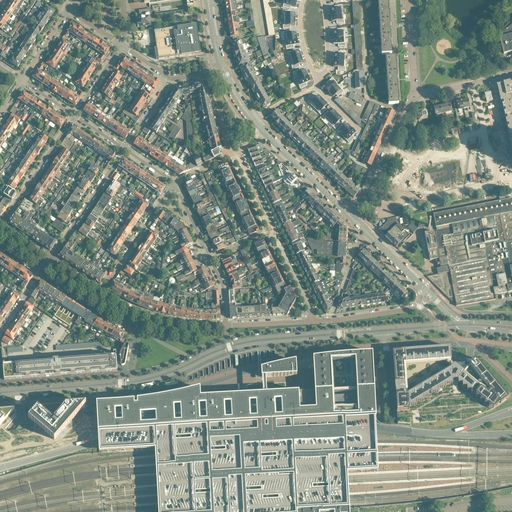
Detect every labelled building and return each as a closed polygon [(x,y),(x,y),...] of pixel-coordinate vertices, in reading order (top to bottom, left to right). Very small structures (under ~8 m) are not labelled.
[(22,5),(13,0),(12,0),(10,3),(19,9),(22,5)] [(133,0),(134,1),(135,1),(143,0),(144,0),(145,1),(149,1),(149,4),(150,8),(150,4),(177,0),(186,0),(188,11),(188,5),(194,4),(193,0),(133,0)] [(289,0),(284,0),(283,8),(290,9),(291,6),(295,7),(296,1),(289,0)] [(389,19),(388,2),(378,3),(379,20),(389,19)] [(19,9),(10,3),(8,7),(17,13),(19,9)] [(40,6),(39,8),(44,12),(51,16),(52,15),(55,12),(51,9),(51,8),(48,7),(47,7),(46,10),(40,6)] [(335,10),(330,10),(331,16),(343,14),(342,6),(334,7),(335,10)] [(17,13),(8,7),(5,10),(14,17),(17,13)] [(151,26),(150,14),(149,14),(149,13),(151,13),(150,9),(139,11),(139,14),(138,15),(138,18),(136,19),(138,28),(147,27),(151,26)] [(14,17),(5,10),(3,14),(12,21),(13,21),(14,19),(13,19),(14,17)] [(290,11),(283,11),(283,20),(295,20),(295,14),(290,14),(290,11)] [(51,16),(44,12),(41,16),(48,21),(49,21),(50,19),(50,18),(51,16)] [(12,21),(3,14),(0,18),(10,24),(12,21)] [(343,14),(331,16),(332,22),(336,21),(337,24),(344,23),(343,14)] [(48,21),(41,16),(38,21),(45,25),(46,24),(47,24),(48,22),(48,21)] [(5,24),(6,22),(9,25),(10,24),(0,18),(0,23),(7,28),(9,26),(5,24)] [(390,37),(389,19),(379,20),(380,38),(390,37)] [(295,20),(283,20),(283,29),(290,29),(290,26),(295,26),(295,20)] [(45,25),(38,21),(35,25),(42,30),(44,28),(44,27),(45,25)] [(72,34),(77,27),(75,25),(75,26),(72,24),(62,39),(67,42),(69,39),(66,38),(70,33),(72,34)] [(511,24),(510,27),(500,35),(501,37),(499,38),(504,54),(511,51),(511,24)] [(42,30),(35,25),(33,29),(30,26),(29,28),(39,35),(40,33),(40,34),(42,30)] [(156,60),(201,53),(196,25),(154,31),(157,52),(155,52),(156,60)] [(77,38),(82,31),(82,30),(77,27),(72,34),(77,38)] [(29,28),(28,28),(27,30),(30,32),(29,35),(36,39),(38,37),(38,36),(39,35),(29,28)] [(337,33),(333,33),(333,39),(345,38),(345,29),(337,30),(337,33)] [(243,35),(239,33),(239,31),(237,30),(229,31),(230,37),(232,37),(233,41),(244,37),(243,35)] [(82,41),(86,34),(82,31),(77,38),(82,41)] [(291,31),(284,32),(285,41),(297,39),(296,33),(291,34),(291,31)] [(86,44),(91,37),(89,35),(88,34),(87,34),(86,34),(82,41),(86,44)] [(36,39),(29,35),(26,39),(33,44),(34,42),(36,40),(35,40),(36,39)] [(91,47),(95,40),(95,39),(94,38),(93,38),(91,37),(86,44),(82,49),(81,51),(83,53),(85,50),(88,45),(91,47)] [(264,37),(257,38),(258,40),(260,45),(263,57),(268,55),(268,54),(269,54),(264,37)] [(392,54),(390,37),(380,38),(381,55),(392,54)] [(345,38),(333,39),(334,45),(338,44),(338,47),(346,47),(345,38)] [(33,44),(26,39),(23,44),(30,49),(32,46),(32,45),(33,44)] [(240,40),(231,43),(232,46),(231,46),(232,48),(233,48),(233,49),(241,46),(245,45),(243,39),(240,40)] [(297,39),(285,41),(287,50),(294,49),(293,46),(298,45),(297,39)] [(74,48),(62,40),(61,43),(60,43),(59,44),(60,45),(59,45),(66,50),(68,47),(72,50),(74,48)] [(95,50),(100,43),(95,40),(91,47),(95,50)] [(100,53),(105,45),(101,42),(100,43),(95,50),(100,53)] [(30,49),(23,44),(19,48),(26,53),(27,52),(28,52),(30,49)] [(64,53),(66,50),(59,45),(56,50),(65,56),(68,58),(69,56),(64,53)] [(111,49),(108,47),(105,45),(100,53),(103,55),(99,60),(96,58),(95,61),(100,64),(108,52),(109,53),(111,49)] [(243,51),(241,46),(233,49),(234,51),(233,51),(234,54),(243,51)] [(26,53),(19,48),(16,53),(23,57),(24,57),(25,56),(25,55),(26,53)] [(56,50),(53,54),(62,61),(65,56),(56,50)] [(245,57),(243,51),(234,54),(235,57),(236,57),(237,60),(245,57)] [(294,51),(287,53),(290,62),(301,58),(299,52),(295,54),(294,51)] [(23,57),(16,53),(13,57),(20,62),(21,61),(22,60),(23,58),(23,57)] [(334,55),(334,61),(345,62),(346,53),(338,53),(338,56),(334,55)] [(59,65),(62,61),(53,54),(50,59),(59,65)] [(98,64),(86,56),(85,58),(90,61),(88,64),(95,69),(96,68),(97,67),(96,67),(98,64)] [(247,63),(250,61),(248,56),(245,57),(237,60),(237,61),(237,63),(238,63),(239,66),(247,63)] [(20,62),(13,57),(10,62),(11,63),(13,65),(14,65),(18,67),(20,64),(19,64),(20,62)] [(397,73),(396,57),(387,57),(388,73),(397,73)] [(123,68),(127,62),(128,61),(123,58),(115,69),(118,71),(120,67),(123,68)] [(301,58),(290,62),(293,70),(300,68),(299,65),(303,64),(301,58)] [(48,62),(47,64),(61,74),(63,72),(57,68),(59,65),(50,59),(50,60),(49,60),(48,61),(48,62)] [(248,63),(239,67),(241,70),(241,71),(241,72),(242,72),(243,73),(251,69),(250,69),(253,67),(251,65),(254,63),(253,61),(248,64),(248,63)] [(334,61),(334,67),(338,67),(338,70),(345,71),(345,62),(334,61)] [(127,72),(132,65),(130,64),(130,63),(129,62),(128,62),(127,62),(123,68),(127,72)] [(34,76),(33,77),(38,81),(43,74),(40,72),(43,67),(46,69),(48,66),(43,63),(34,76)] [(81,64),(80,66),(82,67),(92,74),(95,69),(88,64),(85,63),(84,65),(81,64)] [(132,75),(136,68),(136,67),(135,66),(134,66),(132,65),(127,72),(132,75)] [(92,74),(82,67),(79,72),(89,78),(92,74)] [(251,69),(243,73),(244,75),(244,76),(245,78),(253,74),(256,72),(253,67),(250,69),(251,69)] [(89,78),(79,72),(75,69),(73,68),(72,69),(81,75),(79,78),(85,83),(89,78)] [(136,78),(141,71),(139,70),(139,69),(138,68),(137,68),(136,68),(132,75),(130,78),(134,81),(135,80),(136,78)] [(300,70),(293,73),(297,81),(307,76),(305,71),(301,73),(300,70)] [(356,70),(353,72),(353,74),(354,74),(355,80),(355,89),(364,88),(363,70),(356,70)] [(141,81),(146,74),(145,74),(145,73),(144,72),(143,72),(141,71),(136,78),(141,81)] [(47,87),(52,80),(49,78),(52,73),(51,72),(49,74),(47,77),(43,84),(45,85),(45,86),(46,87),(47,86),(47,87)] [(118,82),(121,78),(119,76),(114,73),(112,75),(111,77),(111,78),(118,82)] [(398,88),(397,80),(397,73),(388,73),(389,89),(398,88)] [(43,84),(47,77),(43,74),(38,81),(39,81),(39,82),(40,82),(41,82),(43,84)] [(52,90),(56,83),(58,81),(60,78),(62,75),(60,74),(56,80),(53,78),(52,80),(47,87),(52,90)] [(145,84),(150,77),(148,76),(148,75),(147,74),(146,74),(141,81),(145,84)] [(256,78),(253,74),(245,78),(246,80),(247,80),(248,83),(256,78)] [(307,76),(297,81),(300,89),(301,91),(306,89),(306,87),(307,86),(306,84),(310,82),(307,76)] [(150,87),(155,80),(154,80),(154,79),(153,78),(152,78),(150,77),(145,84),(143,88),(141,91),(142,92),(145,94),(150,87)] [(249,83),(248,84),(249,85),(250,85),(251,88),(259,83),(262,81),(259,77),(256,78),(248,83),(249,83)] [(85,83),(79,78),(77,81),(72,78),(70,80),(82,88),(84,85),(85,85),(85,84),(85,83)] [(109,80),(108,83),(115,87),(116,88),(118,89),(121,84),(118,82),(111,78),(110,78),(109,79),(109,80)] [(328,85),(325,88),(329,93),(338,85),(332,78),(327,83),(328,85)] [(152,95),(160,83),(155,80),(150,87),(145,94),(149,97),(150,97),(152,94),(152,95)] [(56,94),(57,93),(61,86),(56,83),(52,90),(51,91),(56,94)] [(115,87),(108,83),(106,85),(105,86),(104,87),(104,88),(111,93),(115,87)] [(255,94),(262,89),(259,83),(251,88),(253,90),(253,91),(253,92),(254,93),(255,94)] [(502,85),(498,86),(502,102),(504,102),(505,105),(503,105),(506,117),(508,117),(508,120),(507,120),(510,133),(511,132),(511,135),(510,136),(511,136),(511,138),(511,139),(511,140),(511,142),(511,143),(511,144),(511,146),(511,147),(511,148),(511,84),(511,85),(511,83),(505,85),(505,86),(503,87),(502,85)] [(338,85),(329,93),(333,97),(336,95),(338,97),(344,92),(338,85)] [(61,96),(65,89),(61,86),(57,93),(61,96)] [(75,105),(85,91),(80,87),(78,90),(81,92),(78,97),(75,95),(70,102),(75,105)] [(183,96),(182,87),(175,88),(172,93),(172,94),(180,99),(180,98),(188,105),(189,104),(186,102),(185,100),(183,96)] [(111,93),(104,88),(103,89),(102,90),(101,93),(108,97),(111,99),(114,94),(111,93)] [(398,104),(398,88),(389,89),(389,105),(398,104)] [(66,99),(70,92),(65,89),(61,96),(62,97),(63,98),(64,98),(66,99)] [(257,99),(265,94),(262,89),(255,94),(256,95),(255,96),(257,99)] [(22,103),(28,95),(27,95),(27,94),(26,93),(25,94),(23,92),(16,103),(18,104),(19,101),(22,103)] [(70,102),(75,95),(70,92),(66,99),(68,101),(69,102),(70,102)] [(149,97),(145,94),(142,92),(139,96),(146,101),(147,101),(148,100),(147,99),(149,97)] [(198,95),(196,95),(197,101),(200,101),(209,99),(209,98),(210,98),(209,96),(209,95),(208,93),(199,95),(198,95)] [(180,99),(172,94),(170,96),(171,97),(170,99),(176,103),(180,99)] [(268,99),(265,94),(257,99),(258,100),(259,100),(260,103),(268,99)] [(25,109),(32,98),(28,95),(22,103),(25,105),(23,108),(25,109)] [(146,101),(139,96),(135,101),(143,106),(144,104),(145,104),(146,103),(146,102),(146,101)] [(313,97),(308,103),(314,109),(323,101),(318,96),(315,100),(313,97)] [(270,103),(269,102),(272,101),(270,97),(268,99),(260,103),(260,104),(261,105),(262,106),(263,108),(270,103)] [(32,109),(37,101),(35,99),(34,100),(32,98),(25,109),(27,110),(29,108),(32,109)] [(167,101),(166,102),(167,103),(166,103),(173,108),(175,109),(178,104),(176,103),(170,99),(168,101),(167,101)] [(470,111),(468,100),(462,101),(464,109),(467,108),(468,111),(470,111)] [(33,118),(42,105),(42,104),(40,103),(40,102),(39,101),(38,102),(37,101),(32,109),(30,113),(32,114),(30,118),(32,119),(33,118)] [(86,108),(84,111),(88,114),(93,107),(91,106),(93,102),(91,101),(89,104),(86,108)] [(143,106),(135,101),(132,107),(139,111),(140,111),(141,110),(141,109),(142,107),(143,106)] [(323,101),(314,109),(321,115),(326,110),(324,108),(327,105),(323,101)] [(457,107),(454,108),(458,124),(461,123),(460,118),(459,113),(461,113),(461,110),(464,109),(462,101),(459,101),(459,102),(456,103),(457,107)] [(93,107),(88,114),(90,115),(90,116),(92,117),(93,117),(98,110),(95,108),(98,103),(96,102),(93,107)] [(165,106),(163,108),(170,112),(173,114),(176,109),(175,109),(173,108),(166,103),(165,104),(165,105),(165,106)] [(452,112),(450,104),(434,108),(435,116),(452,112)] [(41,116),(46,108),(42,105),(33,118),(35,119),(38,114),(41,116)] [(16,112),(18,110),(13,106),(10,112),(14,115),(16,112)] [(46,119),(51,111),(51,110),(51,109),(50,109),(49,109),(47,107),(46,108),(41,116),(46,119)] [(139,111),(132,107),(129,111),(136,116),(137,114),(138,114),(139,113),(139,112),(139,111)] [(160,112),(159,114),(166,118),(167,117),(170,119),(173,114),(170,112),(163,108),(162,108),(162,110),(160,112)] [(392,118),(395,112),(387,109),(386,112),(387,112),(386,115),(392,118)] [(98,110),(93,117),(93,118),(95,119),(98,121),(102,113),(98,110)] [(187,110),(181,119),(184,120),(190,112),(187,110)] [(281,116),(283,114),(280,111),(278,112),(277,111),(276,110),(268,114),(272,119),(274,122),(281,116)] [(407,132),(405,135),(412,138),(414,135),(418,130),(414,128),(417,122),(418,121),(427,119),(425,110),(416,112),(415,112),(409,128),(408,128),(407,132)] [(51,122),(56,114),(54,113),(54,112),(51,111),(46,119),(49,121),(45,126),(47,128),(51,122)] [(328,112),(322,117),(329,123),(337,115),(333,111),(330,114),(328,112)] [(190,112),(184,120),(186,122),(192,121),(192,115),(191,113),(190,112)] [(102,113),(98,121),(99,122),(100,123),(101,124),(102,123),(102,124),(107,117),(102,113)] [(476,120),(474,113),(471,113),(472,118),(466,120),(467,122),(473,121),(476,120)] [(55,125),(60,117),(56,114),(51,122),(55,125)] [(107,117),(102,124),(107,127),(112,120),(111,120),(113,117),(109,114),(108,114),(107,117)] [(166,118),(159,114),(159,115),(157,117),(156,117),(155,119),(156,119),(162,124),(166,118)] [(390,123),(392,118),(386,115),(383,114),(381,119),(390,123)] [(20,120),(12,115),(12,116),(11,116),(10,117),(10,118),(9,120),(16,124),(17,125),(20,120)] [(337,115),(329,123),(335,129),(340,124),(338,122),(341,119),(337,115)] [(278,126),(285,120),(281,116),(274,122),(275,124),(276,124),(278,126)] [(60,128),(65,121),(63,119),(63,118),(62,118),(61,118),(60,117),(55,125),(60,128)] [(162,124),(156,119),(154,122),(153,122),(152,123),(153,124),(159,128),(162,130),(165,126),(162,124)] [(388,129),(390,123),(381,119),(380,121),(379,121),(378,124),(388,129)] [(16,124),(9,120),(8,121),(8,120),(5,123),(13,129),(16,124)] [(112,120),(107,127),(107,128),(109,129),(112,130),(116,123),(112,120)] [(289,124),(285,120),(278,126),(278,127),(280,128),(283,130),(289,124)] [(442,126),(441,121),(432,123),(433,129),(438,128),(438,127),(442,126)] [(16,131),(13,129),(5,123),(3,127),(4,128),(3,128),(10,133),(13,135),(16,131)] [(116,123),(112,130),(113,131),(114,132),(115,133),(116,133),(121,126),(116,123)] [(286,134),(286,135),(288,136),(289,136),(290,137),(293,134),(294,135),(297,132),(296,131),(301,126),(298,123),(297,123),(294,126),(293,127),(293,128),(286,134)] [(121,126),(116,133),(117,134),(118,135),(119,135),(121,136),(126,129),(125,129),(127,127),(123,124),(122,124),(121,126)] [(156,133),(159,128),(153,124),(152,125),(151,125),(150,126),(151,127),(149,129),(156,133)] [(293,128),(293,127),(289,124),(283,130),(282,131),(284,132),(285,132),(286,133),(286,134),(293,128)] [(388,129),(378,124),(375,130),(377,131),(378,131),(385,134),(388,129)] [(342,126),(337,131),(343,137),(351,129),(347,125),(344,128),(342,126)] [(75,143),(82,133),(80,131),(74,126),(68,134),(60,146),(68,151),(73,144),(74,145),(75,143)] [(10,133),(3,128),(2,130),(1,129),(0,131),(0,132),(7,138),(10,133)] [(126,129),(121,136),(125,139),(126,139),(132,129),(130,128),(128,131),(126,129)] [(351,129),(343,137),(349,144),(354,138),(352,136),(355,133),(351,129)] [(217,136),(217,135),(218,134),(217,132),(216,132),(216,131),(207,134),(209,140),(209,141),(217,136)] [(293,134),(290,137),(291,138),(293,140),(292,141),(294,142),(295,142),(296,143),(304,134),(301,131),(299,133),(297,132),(294,135),(293,134)] [(374,135),(374,136),(376,136),(383,139),(385,134),(378,131),(377,131),(376,133),(375,133),(374,135)] [(48,139),(41,134),(40,136),(35,133),(33,135),(35,136),(45,143),(48,139)] [(82,143),(87,136),(87,135),(85,134),(82,133),(75,143),(80,146),(82,143)] [(171,134),(168,138),(167,140),(171,143),(173,139),(174,140),(176,137),(171,134)] [(304,134),(296,143),(297,144),(296,145),(298,146),(299,146),(299,147),(306,140),(308,138),(305,135),(304,134)] [(35,136),(33,139),(37,141),(36,142),(43,147),(45,143),(35,136)] [(87,146),(92,139),(90,138),(90,137),(88,136),(87,136),(82,143),(87,146)] [(219,142),(218,140),(219,139),(218,137),(217,136),(209,141),(209,140),(208,141),(207,141),(210,147),(219,142)] [(374,139),(372,141),(373,141),(380,145),(383,139),(376,136),(375,139),(374,139)] [(139,148),(143,141),(138,138),(134,144),(139,148)] [(92,149),(97,142),(92,139),(87,146),(92,149)] [(310,144),(306,140),(299,147),(301,148),(300,148),(303,151),(310,144)] [(314,148),(316,146),(319,143),(320,142),(318,140),(314,144),(312,142),(310,144),(303,151),(305,153),(306,152),(308,154),(314,148)] [(30,141),(28,144),(29,145),(40,152),(43,147),(36,142),(34,145),(30,141)] [(143,151),(148,144),(143,141),(139,148),(139,149),(140,150),(141,149),(143,151)] [(372,144),(371,147),(378,150),(380,145),(373,141),(372,141),(371,143),(372,144)] [(92,149),(90,152),(92,153),(94,150),(97,152),(101,145),(101,144),(100,144),(99,144),(97,142),(92,149)] [(221,148),(220,145),(219,144),(219,142),(210,147),(212,152),(221,148)] [(148,155),(153,147),(148,144),(143,151),(145,152),(145,153),(147,154),(148,154),(148,155)] [(258,151),(265,148),(261,144),(247,148),(249,153),(258,150),(258,151)] [(40,152),(29,145),(28,147),(31,149),(30,151),(37,155),(40,152)] [(101,155),(106,149),(104,147),(102,145),(102,146),(101,145),(97,152),(101,155)] [(153,147),(148,155),(151,157),(151,156),(153,157),(158,151),(159,148),(157,147),(154,145),(153,147)] [(170,152),(173,148),(171,147),(167,153),(164,151),(162,154),(158,161),(159,161),(159,162),(160,163),(160,162),(162,164),(170,152)] [(369,150),(368,152),(369,152),(375,155),(378,150),(371,147),(370,150),(369,150)] [(202,164),(222,155),(221,148),(212,152),(203,156),(199,158),(202,164)] [(259,155),(258,153),(265,151),(265,153),(266,153),(269,152),(265,148),(258,151),(258,150),(249,153),(251,157),(259,155)] [(318,152),(314,148),(308,154),(309,155),(309,156),(310,158),(311,157),(312,158),(318,152)] [(70,154),(63,149),(60,153),(71,160),(73,158),(69,156),(70,154)] [(104,161),(106,159),(111,151),(109,150),(108,150),(106,149),(101,155),(99,160),(102,162),(103,160),(104,161)] [(24,150),(22,152),(24,153),(34,160),(37,155),(30,151),(28,153),(24,150)] [(108,165),(115,155),(115,154),(111,151),(106,159),(108,160),(106,163),(108,165)] [(162,154),(158,151),(153,157),(154,158),(154,159),(156,160),(158,161),(162,154)] [(373,161),(375,155),(369,152),(368,152),(365,151),(363,156),(373,161)] [(170,152),(162,164),(164,165),(163,165),(167,167),(172,160),(173,158),(170,156),(172,154),(170,152)] [(265,159),(273,155),(269,152),(266,153),(265,153),(264,153),(265,156),(264,157),(264,156),(260,158),(259,155),(251,157),(253,162),(261,160),(265,159)] [(322,156),(318,152),(312,158),(311,159),(313,161),(314,160),(316,162),(322,156)] [(24,153),(21,157),(22,158),(24,159),(24,160),(26,162),(31,165),(31,164),(34,160),(24,153)] [(60,153),(57,157),(68,164),(71,160),(60,153)] [(263,164),(263,162),(269,159),(274,157),(273,155),(265,159),(261,160),(253,162),(255,167),(261,166),(262,166),(261,165),(263,164)] [(202,164),(199,158),(198,156),(193,159),(197,167),(202,164)] [(320,166),(326,159),(322,156),(316,162),(316,163),(317,164),(318,164),(320,166)] [(373,161),(363,156),(361,159),(365,161),(363,163),(370,166),(373,161)] [(398,166),(392,179),(407,185),(408,183),(411,184),(411,186),(413,187),(418,186),(418,184),(421,183),(422,185),(426,184),(425,182),(429,181),(429,183),(433,182),(433,180),(436,180),(437,181),(444,180),(445,182),(449,181),(448,179),(452,178),(452,180),(457,179),(456,177),(460,176),(460,179),(464,178),(464,175),(467,174),(468,177),(477,175),(477,172),(481,171),(482,173),(486,172),(485,170),(490,169),(488,160),(486,160),(485,156),(467,160),(468,161),(418,172),(410,169),(410,168),(401,164),(400,167),(398,166)] [(57,157),(54,161),(68,170),(69,168),(67,167),(68,164),(57,157)] [(172,160),(167,167),(168,167),(168,168),(169,169),(170,169),(172,170),(179,160),(174,157),(173,158),(172,160)] [(326,159),(320,166),(320,167),(321,168),(322,168),(324,170),(330,164),(330,163),(333,161),(329,157),(328,158),(328,157),(326,159)] [(16,158),(14,160),(28,169),(31,165),(26,162),(24,160),(23,160),(21,159),(20,158),(19,160),(16,158)] [(335,168),(332,166),(335,164),(334,164),(337,161),(336,159),(331,164),(330,164),(324,170),(326,172),(325,173),(327,174),(328,174),(329,175),(335,168)] [(28,169),(14,160),(13,160),(12,162),(19,167),(18,169),(25,173),(28,169)] [(124,170),(128,163),(124,160),(117,169),(122,172),(124,170)] [(179,160),(172,170),(174,172),(175,173),(176,173),(177,173),(181,167),(184,163),(179,160)] [(54,161),(52,165),(59,170),(60,169),(66,173),(67,173),(68,171),(68,170),(54,161)] [(191,170),(196,168),(193,162),(189,164),(190,165),(188,166),(188,165),(186,166),(183,164),(182,167),(181,167),(177,173),(179,175),(191,170)] [(127,176),(128,173),(133,166),(128,163),(124,170),(122,172),(127,176)] [(220,173),(230,169),(229,166),(228,166),(227,164),(216,169),(217,171),(219,170),(220,173)] [(297,179),(282,164),(278,166),(279,167),(280,172),(282,176),(283,179),(284,183),(287,180),(291,184),(297,179)] [(59,170),(52,165),(49,170),(62,178),(64,176),(58,172),(59,170)] [(90,169),(89,168),(84,165),(82,167),(96,176),(97,174),(98,172),(99,171),(92,167),(90,169)] [(267,170),(272,167),(271,165),(267,167),(266,165),(262,167),(261,166),(255,167),(256,170),(258,174),(266,170),(267,170)] [(25,173),(18,169),(17,171),(10,166),(9,169),(22,178),(25,173)] [(133,176),(138,169),(137,169),(137,168),(136,167),(135,167),(133,166),(128,173),(133,176)] [(333,179),(339,172),(337,170),(339,168),(337,166),(335,168),(329,175),(330,176),(330,177),(331,178),(332,178),(333,179)] [(96,176),(82,167),(81,169),(87,173),(86,175),(93,180),(96,176)] [(22,178),(9,169),(7,171),(14,175),(13,177),(19,182),(22,178)] [(138,179),(142,172),(138,169),(133,176),(138,179)] [(232,174),(231,172),(230,169),(220,173),(222,176),(215,179),(216,182),(223,179),(232,174)] [(368,175),(370,172),(363,169),(361,173),(363,173),(362,177),(364,178),(366,174),(368,175)] [(62,178),(49,170),(46,174),(46,175),(50,177),(53,179),(55,177),(62,182),(63,180),(62,179),(62,178)] [(211,178),(210,174),(215,172),(214,170),(204,175),(207,180),(211,178)] [(269,176),(275,173),(274,170),(268,173),(266,170),(258,174),(261,180),(269,176)] [(117,179),(120,176),(115,172),(111,178),(116,182),(117,179)] [(138,179),(136,182),(140,185),(147,175),(142,172),(138,179)] [(336,182),(343,176),(339,172),(333,179),(334,180),(334,181),(335,182),(336,182)] [(90,184),(78,176),(73,173),(72,175),(82,182),(81,184),(87,188),(90,184)] [(85,177),(79,173),(78,176),(90,184),(93,180),(86,175),(85,177)] [(16,186),(6,179),(1,176),(1,175),(0,174),(0,180),(1,179),(8,184),(7,185),(14,190),(16,186)] [(234,180),(233,177),(233,176),(233,175),(232,175),(232,174),(223,179),(225,184),(234,180)] [(19,182),(13,177),(10,175),(9,177),(8,176),(6,179),(16,186),(19,182)] [(53,179),(50,177),(46,175),(43,179),(54,187),(55,184),(51,182),(53,179)] [(147,175),(140,185),(145,188),(147,185),(151,178),(147,175)] [(263,185),(275,179),(273,175),(261,181),(263,185)] [(273,186),(272,184),(283,179),(282,176),(279,177),(280,178),(275,180),(275,179),(263,185),(265,189),(273,186)] [(343,176),(336,182),(337,183),(337,184),(338,185),(339,185),(341,186),(347,180),(345,178),(343,176)] [(151,188),(156,181),(154,180),(154,179),(152,178),(151,178),(147,185),(151,188)] [(54,187),(43,179),(40,183),(47,188),(51,190),(54,187)] [(185,185),(184,186),(185,187),(186,187),(186,189),(197,184),(195,179),(192,181),(184,184),(185,185)] [(347,180),(341,186),(345,190),(351,184),(352,183),(348,179),(347,180)] [(237,185),(236,185),(237,184),(236,182),(235,182),(234,180),(225,184),(228,189),(237,185)] [(87,188),(81,184),(79,186),(72,181),(70,183),(85,192),(87,188)] [(124,189),(121,186),(114,181),(113,182),(112,183),(112,184),(111,186),(123,194),(125,192),(123,191),(124,189)] [(156,191),(160,184),(156,181),(151,188),(155,191),(156,191)] [(47,188),(40,183),(37,187),(48,195),(50,193),(46,190),(47,188)] [(85,192),(70,183),(69,185),(76,190),(75,192),(78,194),(82,197),(82,196),(83,196),(84,194),(85,192)] [(196,190),(195,187),(199,185),(198,183),(197,184),(186,189),(189,193),(196,190)] [(159,197),(163,191),(165,187),(163,186),(163,185),(161,184),(160,184),(156,191),(155,191),(155,192),(158,194),(157,196),(159,197)] [(351,184),(345,190),(349,194),(355,188),(351,184)] [(240,190),(238,187),(237,185),(228,189),(230,194),(240,190)] [(268,194),(277,190),(283,188),(282,185),(275,188),(274,185),(273,186),(265,189),(268,194)] [(16,193),(6,186),(1,193),(6,196),(12,200),(16,193)] [(123,194),(111,186),(108,190),(115,194),(116,192),(120,195),(122,196),(123,194)] [(354,198),(361,190),(357,186),(355,188),(349,194),(354,198)] [(48,195),(37,187),(34,191),(42,196),(43,195),(46,197),(48,195)] [(108,190),(105,194),(118,202),(118,203),(120,204),(122,205),(123,203),(120,201),(113,196),(115,194),(108,190)] [(191,198),(202,192),(201,190),(197,192),(196,190),(189,193),(191,198)] [(242,195),(240,193),(241,193),(240,190),(230,194),(233,200),(242,195)] [(282,194),(281,192),(278,193),(277,190),(268,194),(270,199),(279,195),(282,194)] [(296,211),(313,194),(308,190),(302,196),(305,199),(304,199),(299,204),(297,202),(293,206),(294,208),(295,209),(296,211)] [(40,198),(42,196),(34,191),(31,196),(43,203),(44,201),(40,198)] [(82,197),(78,194),(75,192),(73,195),(66,191),(65,193),(68,195),(78,202),(79,200),(80,200),(81,199),(81,198),(82,197)] [(202,192),(191,198),(193,202),(201,199),(199,196),(204,194),(202,192)] [(118,202),(105,194),(103,198),(109,203),(111,201),(117,205),(118,203),(118,202)] [(208,201),(210,200),(210,199),(211,199),(213,198),(211,194),(208,195),(209,197),(202,201),(201,199),(193,202),(195,207),(208,201)] [(272,204),(289,196),(289,194),(280,198),(279,195),(270,199),(272,204)] [(311,206),(318,199),(313,194),(296,211),(296,212),(297,215),(297,216),(299,216),(299,218),(300,218),(302,216),(298,212),(301,209),(303,211),(309,204),(311,206)] [(68,195),(66,197),(70,199),(69,201),(76,206),(78,202),(68,195)] [(149,205),(142,200),(140,202),(130,195),(129,197),(129,198),(133,201),(133,200),(146,209),(147,207),(148,207),(148,206),(148,205),(149,205)] [(233,206),(244,201),(243,198),(243,197),(243,196),(242,196),(242,195),(233,200),(234,203),(230,205),(231,207),(233,206)] [(0,216),(1,216),(9,204),(12,200),(6,196),(1,204),(0,205),(0,216)] [(43,203),(31,196),(29,200),(40,207),(43,203)] [(282,206),(281,204),(291,199),(289,196),(272,204),(275,210),(282,206)] [(153,206),(156,201),(151,197),(148,202),(153,206)] [(103,198),(100,202),(112,211),(114,211),(115,209),(108,205),(109,203),(103,198)] [(35,206),(25,199),(19,208),(29,215),(35,206)] [(311,206),(309,209),(313,213),(315,210),(322,203),(318,199),(311,206)] [(133,200),(133,201),(132,203),(137,206),(136,208),(143,213),(146,209),(133,200)] [(76,206),(69,201),(67,203),(64,201),(62,203),(73,210),(76,206)] [(205,208),(204,205),(208,203),(209,203),(208,201),(195,207),(196,208),(195,209),(196,211),(197,211),(205,208)] [(244,201),(233,206),(235,211),(238,210),(247,206),(246,203),(245,203),(244,201)] [(73,210),(62,203),(60,202),(59,204),(64,207),(63,209),(70,214),(73,210)] [(97,206),(100,209),(100,210),(103,212),(104,211),(105,209),(111,213),(110,213),(115,216),(116,213),(114,211),(112,211),(100,202),(99,204),(98,204),(97,205),(97,206)] [(207,212),(215,208),(218,207),(215,203),(213,204),(214,206),(206,210),(205,208),(197,211),(197,212),(197,213),(198,214),(199,214),(199,216),(207,212)] [(286,211),(285,208),(290,206),(291,209),(292,209),(294,208),(293,206),(292,203),(276,211),(278,215),(286,211)] [(318,215),(326,207),(322,203),(315,210),(318,212),(317,213),(318,215)] [(94,210),(93,212),(106,220),(107,218),(105,217),(101,214),(103,212),(100,210),(100,209),(97,206),(96,207),(96,208),(95,208),(94,210)] [(249,211),(248,209),(248,208),(247,206),(238,210),(240,215),(249,211)] [(55,210),(51,207),(48,211),(49,212),(50,210),(56,214),(55,216),(55,217),(64,223),(65,222),(66,221),(66,220),(67,218),(56,211),(55,210)] [(202,220),(220,212),(218,207),(215,208),(216,210),(208,214),(207,212),(199,216),(202,220)] [(331,212),(327,208),(326,207),(318,215),(319,216),(320,214),(320,215),(317,219),(319,221),(322,217),(324,219),(331,212)] [(56,208),(55,210),(56,211),(67,218),(70,214),(63,209),(62,212),(56,208)] [(140,217),(130,210),(127,208),(126,208),(125,210),(131,215),(130,216),(138,221),(140,217)] [(143,213),(136,208),(134,210),(131,208),(130,210),(140,217),(143,213)] [(288,216),(287,213),(295,209),(294,208),(292,209),(291,209),(286,211),(278,215),(280,220),(288,216)] [(159,223),(166,214),(163,212),(162,212),(161,211),(153,222),(156,224),(157,222),(159,223)] [(240,215),(243,220),(251,216),(250,214),(251,213),(250,212),(249,212),(249,211),(240,215)] [(106,220),(93,212),(91,216),(97,220),(99,218),(106,223),(107,221),(106,220)] [(211,221),(210,219),(214,217),(221,214),(220,212),(202,220),(202,222),(202,224),(203,224),(204,225),(211,221)] [(291,221),(289,218),(297,215),(296,212),(288,216),(280,220),(282,225),(290,221),(291,221)] [(328,223),(335,216),(331,212),(324,219),(327,221),(326,222),(328,224),(329,223),(328,223)] [(121,213),(120,215),(124,219),(135,225),(138,221),(130,216),(129,219),(121,213)] [(162,229),(170,217),(169,215),(169,214),(167,213),(166,214),(166,213),(166,214),(159,223),(161,225),(160,227),(162,229)] [(14,215),(9,222),(10,223),(19,230),(25,220),(26,220),(27,219),(26,219),(27,218),(25,217),(22,220),(14,215)] [(97,220),(91,216),(88,220),(102,229),(103,230),(105,228),(96,223),(97,220)] [(241,221),(239,222),(242,227),(254,222),(254,221),(254,220),(253,219),(251,216),(243,220),(241,221)] [(336,224),(339,220),(335,216),(328,223),(329,223),(331,225),(330,226),(330,228),(332,228),(333,227),(336,224)] [(453,234),(421,240),(422,247),(424,247),(430,277),(450,273),(456,306),(495,300),(493,287),(492,280),(482,230),(496,228),(493,216),(451,224),(453,234)] [(170,227),(175,219),(174,219),(174,218),(172,217),(170,217),(162,229),(164,230),(166,228),(168,229),(169,226),(170,227)] [(309,225),(316,218),(314,217),(314,218),(309,223),(307,225),(309,225)] [(135,225),(124,219),(123,221),(126,223),(125,225),(128,227),(132,230),(132,229),(133,229),(134,228),(134,227),(135,225)] [(175,219),(170,227),(172,228),(168,233),(171,234),(179,222),(175,219)] [(24,233),(30,225),(27,223),(28,222),(26,220),(25,220),(19,230),(21,231),(24,233)] [(67,227),(56,220),(52,226),(57,229),(59,226),(65,230),(67,227)] [(88,220),(85,224),(92,229),(93,227),(100,232),(102,229),(88,220)] [(204,225),(203,226),(204,227),(205,227),(206,229),(218,224),(216,221),(215,222),(214,220),(211,221),(204,225)] [(290,221),(282,225),(285,230),(300,222),(299,220),(291,223),(290,221)] [(348,228),(339,220),(336,224),(333,227),(335,229),(337,229),(337,228),(348,229),(348,228)] [(30,225),(24,233),(28,235),(28,236),(29,237),(39,222),(37,221),(35,224),(33,227),(30,225)] [(219,226),(225,223),(224,221),(218,224),(206,229),(208,234),(216,230),(215,228),(219,226)] [(39,222),(29,237),(35,240),(42,228),(39,226),(41,224),(39,222)] [(186,230),(183,225),(182,225),(182,224),(181,223),(180,223),(179,222),(171,234),(172,235),(173,235),(176,231),(179,233),(181,232),(186,230)] [(254,222),(242,227),(244,232),(247,230),(248,231),(257,226),(256,224),(255,224),(254,222)] [(300,222),(285,230),(287,234),(295,230),(293,228),(301,225),(301,227),(302,227),(304,226),(305,225),(301,222),(300,222)] [(404,226),(401,228),(397,224),(387,223),(380,229),(387,235),(385,237),(392,243),(404,231),(408,227),(409,226),(409,225),(404,226)] [(417,229),(412,223),(409,226),(408,227),(411,231),(413,233),(417,229)] [(92,229),(85,224),(82,228),(99,239),(100,237),(90,231),(92,229)] [(132,230),(128,227),(125,225),(122,228),(117,225),(116,226),(128,235),(129,233),(130,233),(131,232),(131,231),(132,230)] [(128,235),(116,226),(116,227),(114,229),(120,232),(118,234),(126,239),(128,235)] [(250,236),(259,232),(258,230),(258,229),(257,226),(248,231),(250,236)] [(208,234),(208,235),(208,236),(209,236),(210,238),(218,234),(219,234),(222,233),(225,231),(228,229),(227,227),(218,231),(217,232),(216,230),(208,234)] [(47,232),(43,229),(42,228),(35,240),(38,242),(40,244),(47,232)] [(99,239),(82,228),(81,230),(80,230),(80,231),(80,232),(79,233),(86,237),(88,235),(98,242),(99,239)] [(295,230),(287,234),(289,239),(301,233),(298,228),(295,230)] [(188,234),(186,230),(181,232),(179,233),(170,238),(171,240),(180,236),(181,238),(188,234)] [(158,236),(151,231),(148,235),(148,236),(164,246),(165,244),(157,238),(158,236)] [(403,242),(409,236),(404,231),(392,243),(396,247),(402,241),(403,242)] [(45,247),(50,239),(47,237),(49,234),(47,232),(40,244),(42,245),(44,247),(45,247)] [(126,239),(118,234),(117,236),(110,232),(109,234),(112,236),(123,243),(126,239)] [(220,239),(219,237),(223,235),(222,233),(219,234),(218,234),(210,238),(212,243),(220,239)] [(301,233),(289,239),(291,243),(303,238),(301,233)] [(183,243),(191,239),(190,238),(191,237),(190,236),(189,236),(188,234),(181,238),(173,241),(174,244),(179,241),(180,244),(183,243)] [(50,239),(45,247),(48,249),(50,251),(51,250),(58,240),(58,239),(53,235),(50,239)] [(71,250),(76,242),(78,238),(73,235),(60,254),(59,256),(61,257),(61,258),(64,260),(71,249),(71,250)] [(80,245),(85,238),(81,235),(78,238),(76,242),(80,245)] [(347,243),(347,236),(333,235),(327,235),(327,236),(327,240),(326,241),(334,242),(334,240),(332,240),(332,238),(337,238),(336,242),(347,243)] [(112,236),(111,239),(110,241),(113,243),(113,242),(120,247),(123,243),(112,236)] [(164,246),(148,236),(147,237),(147,238),(145,239),(153,244),(156,247),(158,245),(162,248),(160,250),(163,251),(164,246)] [(220,239),(212,243),(214,247),(226,242),(225,239),(224,237),(220,239)] [(224,248),(223,245),(231,242),(232,244),(235,243),(233,238),(231,239),(226,242),(214,247),(215,249),(215,251),(216,251),(217,252),(224,248)] [(301,245),(307,242),(306,239),(304,240),(303,238),(291,243),(294,249),(301,245)] [(153,244),(145,239),(144,241),(144,242),(143,244),(154,251),(153,251),(160,256),(161,255),(162,256),(162,254),(155,249),(151,247),(153,244)] [(180,244),(179,244),(180,246),(182,249),(185,247),(193,243),(191,239),(183,243),(180,244)] [(346,259),(347,245),(336,244),(336,242),(334,242),(326,241),(327,240),(321,240),(316,240),(307,239),(306,239),(307,242),(308,242),(310,247),(309,247),(310,249),(311,250),(312,253),(314,256),(337,258),(346,259)] [(105,241),(104,243),(107,245),(117,252),(120,247),(113,242),(113,243),(111,245),(105,241)] [(266,246),(265,243),(264,243),(263,241),(254,245),(257,251),(266,246)] [(496,290),(511,287),(511,242),(501,244),(501,246),(503,247),(501,251),(502,252),(499,251),(498,254),(495,252),(494,254),(490,252),(489,253),(490,257),(491,257),(500,260),(501,267),(497,268),(499,281),(494,281),(496,290)] [(154,251),(143,244),(143,243),(140,248),(147,253),(151,255),(153,251),(154,251)] [(117,252),(107,245),(105,247),(109,249),(107,251),(114,256),(115,255),(116,254),(116,253),(117,252)] [(305,251),(301,245),(294,249),(297,255),(305,251)] [(268,252),(267,249),(268,249),(266,246),(257,251),(259,256),(268,252)] [(147,253),(140,248),(136,253),(137,253),(147,260),(150,256),(146,254),(147,253)] [(188,253),(186,248),(170,256),(171,258),(179,254),(180,256),(188,253)] [(360,263),(368,255),(368,254),(366,253),(361,248),(357,252),(356,258),(360,263)] [(69,263),(76,253),(71,250),(71,249),(64,260),(69,263)] [(308,256),(306,254),(309,253),(310,254),(312,253),(311,250),(310,249),(308,250),(297,256),(299,260),(307,256),(308,256)] [(181,259),(178,260),(179,263),(191,257),(190,256),(190,255),(189,253),(188,252),(188,253),(180,256),(181,259)] [(271,257),(270,255),(270,254),(269,252),(268,252),(259,256),(262,261),(271,257)] [(74,267),(81,256),(76,253),(69,263),(74,267)] [(147,260),(137,253),(136,255),(135,255),(134,257),(141,262),(142,260),(151,266),(152,264),(147,261),(147,260)] [(366,265),(372,259),(372,258),(371,257),(370,257),(368,255),(360,263),(365,267),(366,265)] [(79,270),(86,260),(81,256),(74,267),(79,270)] [(307,256),(299,260),(302,265),(306,263),(310,263),(307,256)] [(141,262),(134,257),(132,259),(132,260),(131,261),(142,268),(143,267),(139,264),(141,262)] [(176,264),(175,265),(176,267),(184,263),(185,265),(185,266),(193,262),(191,257),(179,263),(176,264)] [(221,260),(221,261),(221,262),(222,264),(223,264),(223,265),(235,260),(234,257),(230,259),(229,257),(221,260)] [(273,262),(274,261),(273,260),(272,260),(271,257),(262,261),(264,267),(273,262)] [(92,263),(85,274),(90,277),(97,267),(99,263),(100,262),(95,258),(92,263)] [(7,270),(12,262),(12,261),(10,260),(7,259),(2,267),(2,266),(0,269),(0,271),(1,272),(4,268),(7,270)] [(370,269),(376,263),(376,262),(375,261),(374,261),(372,259),(366,265),(370,269)] [(85,274),(92,263),(86,260),(79,270),(85,274)] [(226,270),(237,264),(235,260),(223,265),(224,266),(224,267),(224,269),(225,269),(226,270)] [(131,261),(128,266),(139,273),(142,268),(131,261)] [(12,273),(17,265),(17,264),(16,263),(15,264),(12,262),(7,270),(12,273)] [(187,270),(195,266),(194,266),(195,265),(194,263),(193,263),(193,262),(185,266),(185,265),(181,267),(177,269),(178,271),(186,268),(187,270)] [(276,268),(273,262),(264,267),(267,272),(276,268)] [(97,267),(90,277),(95,280),(102,270),(99,268),(101,265),(99,263),(97,267)] [(374,273),(380,267),(380,266),(379,265),(378,265),(376,263),(370,269),(374,273)] [(237,264),(226,270),(228,274),(235,271),(234,269),(239,266),(237,264)] [(17,276),(22,269),(22,268),(21,267),(20,267),(17,265),(12,273),(17,276)] [(197,271),(195,266),(187,270),(188,272),(184,274),(186,276),(193,272),(194,274),(197,272),(197,271)] [(318,269),(317,266),(312,266),(304,270),(306,274),(310,272),(310,271),(312,270),(312,271),(314,271),(314,270),(316,270),(317,269),(318,269)] [(132,275),(134,272),(134,271),(127,267),(126,267),(125,269),(125,270),(124,272),(137,280),(138,278),(136,277),(135,277),(132,275)] [(378,277),(385,271),(383,269),(382,269),(380,267),(374,273),(378,277)] [(199,277),(207,273),(205,268),(197,272),(194,274),(185,278),(178,282),(179,284),(187,280),(188,282),(196,278),(195,276),(198,275),(199,277)] [(270,277),(279,273),(278,271),(278,270),(277,268),(276,268),(267,272),(270,277)] [(22,280),(27,272),(27,271),(26,270),(25,270),(22,269),(17,276),(14,282),(15,283),(18,278),(22,280)] [(316,274),(318,272),(317,269),(316,270),(314,270),(314,271),(312,271),(312,270),(310,271),(310,272),(306,274),(308,278),(316,274)] [(100,284),(107,274),(102,270),(95,280),(100,284)] [(230,279),(243,273),(241,270),(236,272),(235,271),(228,274),(228,275),(228,276),(228,277),(229,277),(230,279)] [(239,279),(239,278),(243,275),(245,274),(248,272),(247,270),(245,272),(243,273),(230,279),(232,283),(240,279),(239,279)] [(382,281),(388,275),(387,273),(385,271),(378,277),(382,281)] [(22,292),(33,277),(32,275),(27,272),(22,280),(24,282),(21,287),(20,286),(18,290),(22,292)] [(198,283),(209,277),(209,276),(209,275),(208,274),(207,274),(207,273),(199,277),(201,279),(197,281),(198,283)] [(281,278),(282,277),(281,276),(280,275),(279,273),(270,277),(272,283),(281,278)] [(321,280),(319,277),(317,278),(316,274),(308,278),(311,285),(321,280)] [(387,285),(393,279),(391,277),(390,275),(389,275),(388,275),(382,281),(387,285)] [(204,286),(211,282),(211,281),(211,280),(211,279),(210,279),(209,277),(198,283),(195,284),(192,286),(193,288),(203,284),(204,286)] [(271,288),(269,289),(270,291),(284,284),(281,278),(272,283),(270,284),(271,288)] [(337,281),(335,282),(337,286),(341,284),(344,278),(337,281)] [(241,288),(241,279),(240,279),(232,283),(233,289),(241,288)] [(389,288),(386,290),(388,292),(391,289),(397,283),(395,281),(395,280),(394,279),(393,279),(387,285),(389,288)] [(121,283),(118,281),(115,280),(108,290),(114,293),(121,283)] [(323,287),(327,286),(325,283),(328,282),(327,280),(320,283),(320,282),(312,286),(314,290),(322,287),(323,287)] [(31,297),(28,302),(33,306),(37,301),(34,299),(40,291),(42,293),(47,285),(45,284),(43,282),(41,282),(39,285),(31,297)] [(127,285),(125,284),(121,282),(121,283),(114,293),(115,294),(115,293),(118,295),(121,297),(127,285)] [(216,290),(214,286),(211,282),(204,286),(201,287),(202,289),(200,290),(201,293),(207,290),(208,292),(216,290)] [(395,293),(401,287),(399,285),(399,284),(398,283),(397,283),(391,289),(395,293)] [(286,289),(286,288),(287,288),(285,285),(284,284),(270,291),(269,291),(269,292),(274,290),(275,294),(281,292),(286,289)] [(42,293),(39,296),(44,299),(46,297),(52,288),(51,288),(51,287),(50,287),(49,287),(48,286),(47,285),(42,293)] [(127,285),(121,297),(122,298),(126,300),(127,300),(131,292),(131,291),(133,288),(127,285)] [(329,290),(327,286),(323,287),(322,287),(314,290),(316,295),(324,291),(325,291),(327,290),(329,290)] [(295,298),(290,287),(286,289),(281,292),(282,292),(284,291),(285,293),(287,294),(295,299),(295,298)] [(401,287),(395,293),(394,294),(399,300),(400,299),(402,300),(404,299),(405,298),(407,297),(407,296),(405,294),(406,293),(403,289),(402,287),(401,287)] [(51,299),(56,292),(56,291),(55,290),(54,290),(52,288),(46,297),(48,299),(49,297),(51,299)] [(19,296),(12,292),(10,290),(6,294),(16,301),(19,296)] [(131,292),(127,300),(130,302),(132,303),(138,291),(136,290),(135,293),(131,291),(131,292)] [(329,294),(327,290),(325,291),(324,291),(316,295),(319,299),(329,294)] [(329,301),(328,299),(331,298),(331,297),(338,293),(339,290),(336,291),(329,295),(329,294),(319,299),(321,305),(329,301)] [(138,291),(132,303),(134,304),(138,305),(143,293),(138,291)] [(236,308),(235,295),(234,291),(228,291),(230,311),(229,311),(230,314),(230,319),(232,318),(232,319),(236,319),(236,318),(237,318),(236,308)] [(61,306),(67,298),(63,296),(61,295),(61,294),(60,293),(59,293),(56,292),(51,299),(51,300),(58,305),(59,304),(61,306)] [(143,293),(138,305),(141,307),(144,308),(149,295),(147,295),(148,294),(144,292),(144,293),(143,293)] [(220,320),(218,292),(211,293),(211,300),(214,300),(215,304),(211,304),(212,307),(212,320),(220,320)] [(291,308),(296,299),(295,299),(287,294),(285,293),(285,294),(286,294),(282,302),(291,308)] [(16,301),(6,294),(3,299),(6,301),(13,306),(16,301)] [(149,295),(144,308),(150,310),(154,298),(149,295)] [(278,309),(277,309),(276,309),(275,303),(278,298),(275,297),(274,298),(273,298),(272,298),(272,303),(271,303),(271,304),(272,316),(285,315),(286,315),(278,310),(278,309)] [(54,316),(59,320),(72,301),(67,298),(61,306),(54,316)] [(154,298),(150,310),(154,311),(154,312),(156,312),(160,299),(154,298)] [(329,301),(321,305),(326,314),(328,314),(330,310),(335,298),(334,298),(329,301)] [(162,314),(164,305),(161,304),(162,300),(160,299),(156,312),(158,313),(162,314)] [(349,308),(348,299),(345,300),(344,301),(340,299),(337,307),(338,308),(339,309),(340,309),(343,310),(343,309),(349,308)] [(6,301),(4,304),(0,300),(0,303),(10,310),(13,306),(6,301)] [(72,301),(59,320),(64,323),(77,304),(72,301)] [(168,316),(171,302),(169,302),(168,306),(164,305),(162,314),(166,315),(168,316)] [(171,302),(168,316),(170,316),(174,317),(176,308),(173,307),(174,303),(171,302)] [(280,306),(275,304),(276,309),(277,309),(278,309),(278,310),(286,315),(287,315),(291,308),(282,302),(280,306)] [(0,310),(7,315),(10,310),(0,303),(0,310)] [(40,311),(27,303),(24,307),(31,312),(33,309),(38,313),(40,311)] [(70,326),(82,308),(77,305),(77,304),(64,323),(69,326),(70,326)] [(180,318),(183,305),(180,304),(180,308),(176,308),(174,317),(178,317),(180,318)] [(193,319),(194,306),(192,306),(192,310),(188,310),(186,319),(190,319),(193,319)] [(28,317),(31,312),(24,307),(21,312),(28,317)] [(75,330),(81,321),(87,311),(82,308),(70,326),(75,330)] [(86,325),(93,315),(91,314),(88,312),(87,312),(87,311),(81,321),(80,322),(86,326),(86,325)] [(28,317),(21,312),(18,317),(25,321),(28,317)] [(92,329),(98,319),(93,315),(86,325),(86,326),(91,329),(92,329)] [(18,317),(14,321),(22,326),(24,328),(27,323),(25,321),(18,317)] [(102,332),(106,324),(106,323),(104,322),(104,323),(104,322),(99,320),(99,319),(98,319),(92,329),(102,334),(103,332),(102,332)] [(22,326),(14,321),(11,326),(19,331),(22,326)] [(111,338),(115,329),(115,328),(113,327),(113,328),(112,327),(107,324),(106,324),(102,332),(103,332),(105,333),(104,334),(107,336),(111,338)] [(19,331),(11,326),(8,330),(16,336),(17,334),(19,331)] [(123,336),(125,333),(121,332),(121,331),(119,330),(119,331),(118,330),(117,329),(116,329),(115,329),(111,338),(112,339),(117,341),(118,340),(121,341),(122,339),(124,336),(123,336)] [(16,336),(8,330),(5,335),(12,340),(14,337),(15,338),(16,336)] [(5,336),(1,342),(2,346),(2,347),(6,347),(6,346),(7,345),(8,346),(10,342),(11,343),(12,341),(9,339),(5,336)] [(6,366),(3,367),(4,380),(16,379),(16,377),(23,376),(23,378),(23,379),(31,378),(31,375),(38,375),(38,377),(38,378),(46,377),(46,374),(53,374),(53,376),(52,376),(53,376),(60,376),(67,375),(71,375),(77,375),(77,374),(79,374),(84,374),(84,373),(87,373),(87,374),(92,373),(91,373),(94,373),(99,373),(99,372),(101,372),(102,373),(106,372),(109,372),(115,372),(117,371),(117,367),(117,364),(120,363),(120,364),(121,364),(121,365),(122,365),(123,365),(124,365),(125,365),(125,364),(128,346),(128,345),(127,344),(126,344),(125,344),(124,344),(124,345),(124,346),(120,344),(116,352),(116,353),(116,355),(116,357),(111,358),(71,361),(70,361),(66,361),(64,361),(59,362),(59,359),(52,360),(53,361),(53,363),(47,363),(6,366)] [(105,403),(96,403),(97,411),(98,436),(99,445),(99,453),(155,450),(157,496),(158,511),(349,511),(349,508),(347,473),(378,471),(376,438),(409,437),(411,436),(411,428),(411,427),(410,427),(398,425),(396,425),(385,424),(381,423),(380,423),(379,422),(378,422),(378,421),(377,421),(376,420),(376,419),(376,418),(376,417),(375,417),(374,396),(372,353),(340,355),(330,356),(325,357),(320,357),(313,359),(296,361),(290,363),(284,364),(278,365),(277,366),(277,355),(276,349),(274,349),(274,347),(270,347),(267,348),(263,348),(260,348),(256,349),(252,350),(248,350),(244,351),(240,352),(235,353),(231,355),(227,356),(223,357),(220,359),(217,360),(214,361),(211,362),(208,363),(206,364),(204,366),(201,367),(200,368),(199,368),(197,369),(196,369),(195,370),(194,371),(193,371),(192,372),(191,372),(190,373),(189,373),(189,375),(187,375),(188,382),(188,392),(183,393),(179,394),(174,395),(170,395),(165,396),(162,397),(160,397),(157,398),(154,398),(152,398),(147,399),(143,400),(139,400),(135,401),(131,401),(127,401),(126,401),(114,402),(105,403)] [(450,348),(392,352),(394,383),(396,383),(399,424),(409,424),(464,420),(481,414),(479,388),(467,379),(474,373),(481,368),(473,358),(455,360),(454,347),(450,348)] [(86,404),(38,408),(28,419),(54,441),(55,440),(86,404)] [(0,426),(14,409),(0,410),(0,426)]
